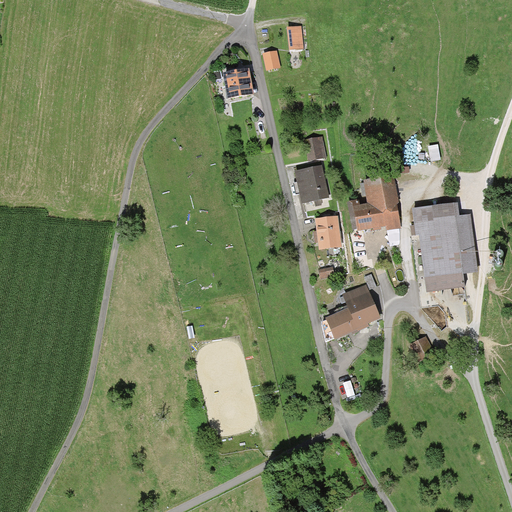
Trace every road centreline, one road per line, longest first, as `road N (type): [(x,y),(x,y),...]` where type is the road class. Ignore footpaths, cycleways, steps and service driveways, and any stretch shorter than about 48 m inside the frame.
road 1 (residential): [(343,420),(308,301),(248,18),(134,152),(88,392),(31,511)]
road 2 (track): [(511,114),(497,153),(473,372),(511,493)]
road 3 (unclassified): [(473,372),(412,308),(394,309),(386,387),(370,412),(343,420)]
road 4 (residential): [(175,511),(343,420)]
